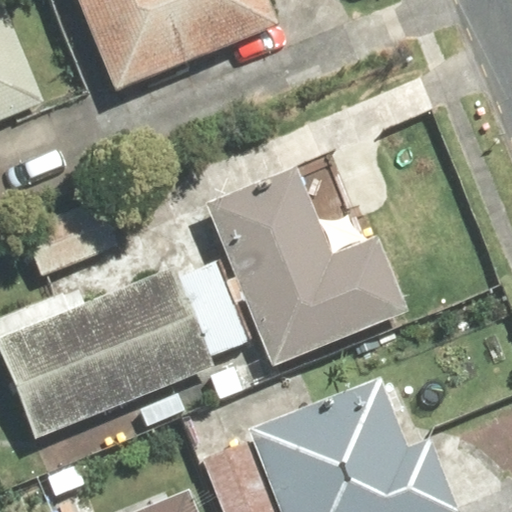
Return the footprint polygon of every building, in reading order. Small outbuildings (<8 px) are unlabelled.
[(90,0),(124,87),(282,27),(271,0),(90,0)] [(0,214),(6,213),(0,197),(0,114),(45,97),(8,1),(0,3),(0,214)] [(313,176),(221,210),(276,353),(407,304),(376,222),(336,237),(313,176)] [(81,220),(18,248),(34,285),(98,257),(81,220)] [(0,342),(0,345),(36,439),(218,370),(182,274),(0,342)] [(254,426),(289,511),(445,511),(464,504),(441,447),(424,454),(390,371),(254,426)] [(205,511),(196,485),(124,511),(205,511)]
